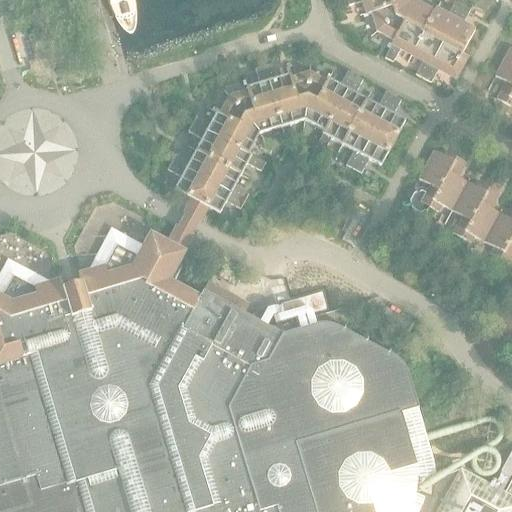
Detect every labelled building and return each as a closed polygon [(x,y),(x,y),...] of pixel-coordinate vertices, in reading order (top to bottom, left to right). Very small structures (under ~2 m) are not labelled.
[(345,0),(347,6),(363,2),(367,15),(371,14),(376,32),(393,41),(391,44),(391,45),(383,59),(392,63),(400,49),(410,55),(411,56),(422,61),(415,75),(430,83),(437,69),(449,76),(474,31),(462,25),(469,10),(454,2),(446,16),(434,10),(432,13),(413,2),(412,0),(345,0)] [(496,100),(505,104),(511,90),(511,49),(509,48),(494,77),(505,83),(496,100)] [(174,190),(186,196),(186,197),(207,208),(219,214),(225,202),(239,210),(248,195),(234,187),(239,176),(240,177),(241,175),(240,175),(246,164),(260,172),(265,163),(251,156),(251,155),(247,154),(258,134),(280,128),(282,128),(303,121),(323,132),(321,135),(314,149),(322,154),(330,139),(341,145),(340,145),(342,146),(353,152),(345,166),(360,174),(368,160),(380,167),(398,134),(404,122),(392,115),(400,101),(385,93),(377,107),(366,101),(367,101),(365,100),(354,94),(362,80),(347,72),(339,86),(327,79),(325,83),(308,74),(290,79),(289,76),(276,80),(271,64),(254,69),(259,84),(245,88),(246,92),(228,97),(219,114),(216,112),(209,125),(195,117),(187,132),(201,140),(195,151),(195,150),(194,152),(195,152),(189,162),(175,155),(167,170),(180,178),(174,190)] [(413,194),(408,201),(411,209),(418,213),(426,211),(428,208),(455,158),(446,153),(443,157),(433,152),(418,180),(429,186),(425,193),(421,191),(413,194)] [(441,206),(451,212),(466,183),(457,178),(465,163),(455,158),(428,208),(437,212),(441,206)] [(452,234),(461,239),(487,189),(478,184),(476,188),(466,183),(451,212),(461,217),(452,234)] [(473,237),(483,243),(499,215),(489,209),(497,194),(487,189),(461,239),(469,244),(473,237)] [(207,208),(186,197),(161,241),(182,253),(207,208)] [(490,254),(499,259),(511,234),(511,211),(508,220),(499,215),(483,243),(493,248),(490,254)] [(0,511),(511,511),(511,479),(503,497),(455,472),(435,480),(433,468),(416,409),(405,371),(402,368),(400,364),(396,361),(393,358),(335,328),(330,326),(326,326),(322,325),(282,336),(265,327),(270,316),(255,309),(251,319),(242,314),(247,306),(208,284),(200,300),(167,283),(183,254),(152,236),(145,248),(112,230),(90,273),(77,277),(79,283),(70,286),(62,288),(60,282),(51,284),(8,260),(0,274),(0,511)] [(511,234),(499,259),(507,264),(511,255),(511,234)]
